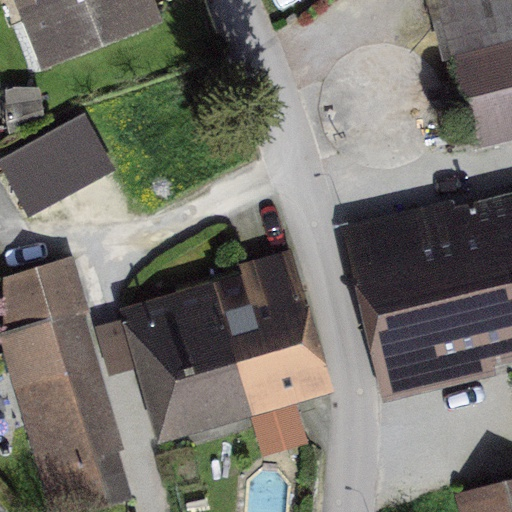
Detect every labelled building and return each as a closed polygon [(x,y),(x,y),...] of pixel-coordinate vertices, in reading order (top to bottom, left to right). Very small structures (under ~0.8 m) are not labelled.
[(153,0),(14,0),(44,75),(164,28),(153,0)] [(511,0),(430,0),(476,160),(511,149),(511,0)] [(95,148),(18,175),(31,211),(107,185),(95,148)] [(511,187),(344,225),(385,407),(497,382),(494,370),(511,365),(511,187)] [(295,263),(122,316),(162,447),(335,394),(295,263)] [(4,287),(1,346),(51,511),(113,511),(134,506),(84,324),(92,321),(73,268),(4,287)] [(511,511),(511,489),(456,505),(458,511),(511,511)]
